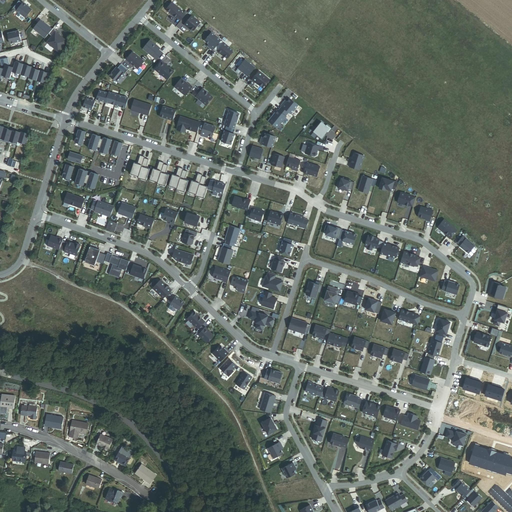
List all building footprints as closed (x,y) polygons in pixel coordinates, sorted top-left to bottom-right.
[(13,8),(25,18),(32,10),(23,3),(23,4),(19,1),(13,8)] [(183,11),(172,3),(167,9),(167,11),(176,19),(177,18),(181,21),(186,15),(182,12),(183,11)] [(192,16),(184,25),(188,28),(192,31),(194,31),(200,23),(192,16)] [(41,20),(34,29),(45,38),(49,34),(52,30),(41,20)] [(47,43),(58,52),(67,41),(56,33),(57,31),(53,28),(52,30),(49,34),(52,37),(47,43)] [(8,34),(11,44),(21,41),(19,31),(8,34)] [(221,41),(212,33),(205,41),(209,44),(211,46),(210,48),(213,51),(214,50),(221,41)] [(143,49),(157,60),(163,53),(159,50),(160,48),(150,40),(143,49)] [(218,52),(227,58),(228,58),(233,52),(233,51),(221,41),(214,50),(218,52)] [(144,62),(133,52),(127,59),(133,65),(135,66),(135,67),(138,69),(144,62)] [(8,58),(4,59),(5,65),(4,69),(1,77),(10,80),(12,72),(14,68),(10,67),(8,66),(8,65),(9,64),(8,58)] [(245,60),(238,69),(248,77),(255,69),(245,60)] [(12,72),(21,74),(24,65),(15,62),(14,68),(12,72)] [(168,80),(174,72),(162,62),(155,70),(168,80)] [(117,67),(110,76),(118,82),(128,70),(121,64),(118,68),(117,67)] [(32,67),(24,65),(21,74),(29,77),(32,68),(32,67)] [(32,68),(29,77),(29,78),(37,81),(40,71),(32,68)] [(40,71),(37,81),(45,83),(49,73),(40,71)] [(269,80),(259,72),(252,80),(255,83),(256,83),(263,88),(269,80)] [(181,79),(175,87),(186,96),(193,87),(190,84),(189,85),(181,79)] [(198,88),(193,94),(206,106),(213,98),(202,89),(201,91),(198,88)] [(99,91),(96,99),(106,102),(108,93),(99,91)] [(119,95),(109,92),(108,93),(106,102),(115,105),(119,95)] [(119,95),(115,105),(125,108),(129,98),(119,95)] [(86,98),(83,107),(92,110),(96,102),(86,98)] [(289,112),(291,114),(298,105),(290,99),(288,102),(286,104),(284,102),(281,106),(282,107),(289,112)] [(134,100),(131,110),(149,116),(152,106),(134,100)] [(160,117),(173,121),(176,111),(163,107),(160,117)] [(278,110),(268,121),(277,129),(287,117),(286,116),(289,112),(282,107),(279,111),(278,110)] [(234,129),(239,114),(230,111),(225,125),(227,126),(234,129)] [(185,133),(186,129),(193,131),(196,122),(180,117),(177,126),(178,127),(177,130),(185,133)] [(212,137),(216,127),(205,123),(201,136),(205,137),(206,135),(209,136),(212,137)] [(322,123),(314,132),(322,139),(327,132),(328,133),(332,129),(327,125),(326,126),(322,123)] [(221,142),(231,145),(235,134),(234,134),(235,129),(234,129),(227,126),(221,142)] [(9,129),(4,128),(1,140),(0,141),(9,143),(12,131),(9,130),(9,129)] [(86,132),(79,130),(75,142),(80,144),(79,145),(82,146),(86,132)] [(16,132),(12,131),(9,143),(17,146),(18,142),(21,133),(16,131),(16,132)] [(29,135),(21,132),(18,142),(27,144),(29,135)] [(101,137),(93,134),(88,148),(96,151),(97,147),(101,148),(100,152),(107,154),(112,140),(104,138),(104,140),(100,139),(101,137)] [(261,140),(260,144),(272,148),(276,137),(266,134),(264,141),(261,140)] [(123,143),(115,141),(111,155),(113,156),(114,154),(119,156),(123,143)] [(308,143),(305,154),(315,157),(316,156),(318,150),(320,146),(308,143)] [(260,160),(263,150),(252,146),(249,156),(260,160)] [(80,163),(82,158),(84,159),(84,157),(70,152),(68,159),(80,163)] [(360,170),(364,156),(354,153),(349,167),(360,170)] [(281,168),(285,157),(274,154),(271,165),(281,168)] [(144,158),(145,157),(140,156),(138,164),(134,163),(130,174),(139,176),(144,158)] [(300,161),(289,157),(286,166),(290,168),(292,168),(291,169),(297,171),(300,161)] [(146,180),(150,169),(146,168),(149,160),(144,158),(139,176),(138,178),(146,180)] [(160,161),(157,170),(153,168),(150,180),(158,182),(164,164),(164,163),(160,161)] [(320,167),(307,163),(304,173),(308,175),(308,174),(317,177),(320,167)] [(166,186),(169,175),(166,174),(168,165),(164,164),(158,182),(158,183),(166,186)] [(69,181),(74,167),(66,165),(62,177),(67,179),(67,180),(69,181)] [(179,167),(176,176),(172,174),(169,186),(177,188),(183,170),(183,169),(179,167)] [(94,189),(99,175),(91,172),(90,176),(87,174),(88,171),(80,169),(75,183),(83,186),(84,183),(88,184),(87,187),(94,189)] [(185,192),(188,181),(185,180),(187,171),(183,170),(177,188),(177,189),(185,192)] [(192,181),(188,192),(196,194),(202,176),(202,175),(198,173),(195,182),(192,181)] [(204,198),(208,187),(204,186),(207,177),(202,176),(196,194),(196,195),(204,198)] [(377,180),(363,176),(358,190),(368,193),(371,185),(375,187),(377,180)] [(339,182),(337,188),(345,190),(346,189),(348,190),(349,189),(353,190),(355,183),(351,181),(351,180),(345,178),(345,180),(341,179),(340,182),(339,182)] [(398,183),(383,178),(379,188),(386,190),(386,189),(391,191),(392,189),(396,190),(398,183)] [(213,191),(223,194),(226,185),(216,182),(213,191)] [(412,196),(401,192),(396,206),(404,208),(404,206),(409,207),(409,206),(413,207),(416,198),(412,197),(412,196)] [(85,199),(68,193),(64,202),(78,207),(79,206),(82,208),(85,199)] [(247,200),(235,197),(232,206),(248,211),(249,208),(251,201),(247,200)] [(98,202),(94,201),(91,209),(95,211),(95,212),(110,217),(114,207),(98,201),(98,202)] [(118,213),(133,218),(136,208),(122,203),(118,213)] [(430,222),(433,211),(421,207),(418,216),(419,218),(426,220),(430,222)] [(259,211),(256,210),(256,209),(253,208),(252,209),(249,208),(248,211),(246,216),(250,217),(250,218),(261,222),(264,212),(259,210),(259,211)] [(166,209),(163,219),(164,220),(170,223),(169,224),(174,226),(178,213),(166,209)] [(279,214),(270,211),(267,221),(280,225),(284,214),(280,213),(279,214)] [(185,223),(197,226),(200,217),(188,213),(185,223)] [(151,229),(155,219),(141,214),(138,222),(139,224),(144,226),(147,226),(147,227),(151,229)] [(306,229),(309,220),(304,219),(304,218),(293,214),(290,224),(306,229)] [(444,219),(438,227),(438,229),(447,236),(450,239),(457,230),(444,219)] [(106,229),(114,232),(117,224),(109,221),(106,229)] [(334,228),(326,225),(324,230),(327,231),(326,235),(339,239),(342,230),(342,229),(338,228),(337,229),(334,228)] [(236,243),(240,229),(230,226),(225,240),(226,240),(235,243),(236,243)] [(182,242),(191,245),(192,244),(195,236),(196,236),(197,233),(186,229),(182,242)] [(354,245),(357,235),(342,230),(339,239),(337,246),(341,248),(343,242),(354,245)] [(51,236),(48,246),(59,250),(62,241),(63,239),(59,238),(51,236)] [(371,237),(368,236),(365,245),(368,246),(367,249),(372,250),(373,247),(377,249),(377,248),(382,249),(384,244),(384,243),(384,242),(380,241),(380,240),(374,238),(374,237),(371,236),(371,237)] [(469,253),(475,246),(463,236),(458,243),(461,245),(460,246),(469,253)] [(293,241),(284,238),(280,252),(290,255),(293,245),(291,245),(293,241)] [(75,244),(68,242),(67,243),(62,241),(59,250),(76,256),(80,245),(75,243),(75,244)] [(218,262),(229,265),(233,251),(231,250),(233,246),(225,244),(224,243),(218,262)] [(387,245),(384,244),(382,249),(381,254),(395,258),(397,257),(400,248),(394,246),(394,247),(392,246),(387,244),(387,245)] [(90,247),(85,262),(95,265),(96,261),(104,264),(105,261),(107,255),(99,253),(98,252),(99,250),(90,247)] [(175,249),(173,257),(177,261),(190,265),(191,264),(194,255),(175,249)] [(418,266),(421,258),(417,257),(417,256),(413,254),(413,255),(410,254),(410,253),(404,252),(401,262),(414,267),(415,265),(418,266)] [(107,255),(105,261),(109,263),(112,255),(113,256),(113,255),(108,253),(107,255)] [(119,279),(123,269),(126,270),(129,261),(121,259),(121,260),(112,257),(113,256),(112,255),(109,263),(113,264),(114,264),(111,273),(119,276),(118,278),(119,279)] [(284,258),(277,256),(276,260),(274,259),(271,269),(282,273),(283,266),(284,267),(285,262),(283,262),(284,258)] [(113,264),(109,275),(118,278),(119,276),(111,273),(114,264),(113,264)] [(134,264),(130,274),(144,279),(147,270),(143,268),(140,267),(141,267),(134,264)] [(438,271),(422,266),(419,276),(435,281),(438,271)] [(224,281),(223,282),(227,283),(231,272),(216,267),(213,276),(214,278),(224,281)] [(276,275),(268,273),(267,276),(266,276),(263,286),(280,291),(283,281),(276,279),(276,280),(274,280),(275,279),(276,275)] [(245,293),(249,281),(237,278),(234,288),(239,289),(241,290),(241,292),(245,293)] [(161,280),(153,288),(164,299),(172,290),(169,287),(168,288),(166,285),(161,280)] [(315,284),(309,282),(306,293),(307,295),(315,298),(320,282),(316,281),(315,284)] [(449,283),(445,281),(442,290),(457,295),(460,285),(449,281),(449,283)] [(499,284),(492,282),(490,288),(492,289),(491,290),(489,295),(502,300),(506,288),(499,285),(499,284)] [(339,290),(329,287),(325,300),(339,304),(341,297),(337,295),(339,290)] [(273,309),(277,299),(271,297),(272,293),(266,292),(262,305),(273,309)] [(354,293),(348,292),(344,302),(356,305),(356,303),(360,304),(362,297),(359,296),(359,294),(354,293)] [(185,302),(176,297),(171,305),(180,310),(185,302)] [(382,303),(369,299),(366,310),(379,314),(382,303)] [(509,308),(498,305),(497,310),(498,310),(497,313),(494,324),(499,326),(501,322),(505,323),(509,308)] [(396,313),(384,309),(381,321),(392,325),(396,313)] [(406,311),(401,310),(398,319),(413,324),(413,323),(418,325),(421,317),(416,315),(406,312),(406,311)] [(259,313),(259,314),(258,314),(251,312),(251,311),(248,318),(257,321),(256,323),(257,323),(256,328),(262,330),(264,326),(265,326),(265,325),(266,323),(267,323),(267,325),(272,327),(274,320),(267,318),(268,316),(259,313)] [(200,317),(199,317),(197,315),(198,315),(194,312),(188,319),(199,329),(201,326),(205,322),(200,317)] [(308,323),(292,319),(288,329),(304,334),(305,333),(308,334),(311,326),(307,324),(308,323)] [(447,334),(450,323),(440,319),(436,331),(437,331),(436,335),(445,338),(446,334),(447,334)] [(208,343),(214,337),(214,335),(211,333),(211,334),(209,332),(210,331),(205,327),(204,329),(201,326),(199,329),(196,332),(208,343)] [(316,337),(324,339),(325,335),(329,337),(330,333),(331,330),(320,326),(316,337)] [(492,337),(477,332),(474,342),(489,347),(492,337)] [(335,345),(335,346),(340,347),(341,346),(344,338),(330,333),(329,337),(327,343),(332,345),(332,344),(335,345)] [(370,342),(359,338),(355,349),(363,351),(364,347),(368,349),(370,342)] [(438,357),(442,343),(432,340),(428,354),(436,356),(438,357)] [(511,346),(503,343),(499,353),(510,356),(510,355),(511,355),(511,346)] [(212,355),(220,363),(229,354),(221,346),(212,355)] [(378,346),(374,356),(382,358),(383,355),(387,356),(389,349),(378,346)] [(398,350),(394,361),(402,363),(403,359),(407,361),(409,354),(398,350)] [(428,354),(427,353),(421,372),(430,375),(435,360),(434,360),(436,356),(428,354)] [(230,359),(220,369),(228,378),(234,372),(232,370),(237,366),(230,359)] [(271,372),(267,370),(265,379),(279,383),(282,374),(272,370),(271,372)] [(244,372),(236,384),(244,389),(252,377),(244,372)] [(412,386),(426,390),(430,380),(415,375),(412,386)] [(478,380),(471,377),(471,379),(469,378),(466,378),(463,389),(479,394),(482,383),(480,382),(478,381),(478,380)] [(314,383),(309,382),(306,392),(311,393),(311,394),(316,396),(316,395),(321,396),(323,390),(324,388),(314,384),(314,383)] [(500,387),(493,385),(493,386),(491,386),(488,385),(485,396),(501,401),(504,390),(502,389),(500,388),(500,387)] [(321,397),(336,402),(339,391),(328,388),(327,391),(323,390),(321,396),(321,397)] [(270,412),(276,397),(265,393),(260,409),(270,412)] [(347,394),(344,404),(359,408),(362,400),(358,398),(358,397),(347,394)] [(0,407),(14,409),(15,396),(2,395),(0,407)] [(381,406),(366,402),(363,413),(377,417),(381,406)] [(31,419),(36,420),(38,407),(29,406),(28,407),(22,406),(21,415),(26,416),(26,415),(31,416),(31,419)] [(401,410),(393,408),(393,409),(385,406),(381,416),(397,421),(401,410)] [(418,417),(409,414),(408,417),(404,415),(401,425),(418,430),(421,421),(417,419),(418,417)] [(55,428),(62,429),(64,418),(47,415),(45,426),(53,427),(55,427),(55,428)] [(277,429),(271,417),(262,422),(268,434),(277,429)] [(79,433),(86,435),(89,422),(73,419),(69,435),(78,436),(79,433)] [(321,442),(328,421),(319,419),(318,423),(317,422),(312,439),(321,442)] [(456,432),(448,430),(446,437),(454,439),(453,442),(458,444),(458,445),(463,446),(467,434),(460,432),(459,433),(456,432)] [(341,447),(344,437),(334,433),(330,443),(335,445),(335,444),(338,445),(337,446),(341,447)] [(108,449),(109,449),(113,440),(101,435),(97,444),(103,447),(105,447),(104,449),(108,450),(108,449)] [(359,445),(360,448),(371,451),(374,441),(361,437),(359,445)] [(387,441),(383,455),(392,458),(395,450),(396,450),(398,444),(387,441)] [(280,442),(269,448),(274,458),(283,453),(280,447),(282,446),(280,442)] [(122,446),(115,460),(122,464),(123,463),(127,465),(133,452),(122,446)] [(511,473),(511,459),(511,457),(493,451),(493,452),(490,451),(491,450),(475,446),(469,463),(506,474),(506,472),(511,473)] [(25,452),(17,451),(14,450),(12,460),(25,462),(26,452),(25,452)] [(35,463),(49,464),(50,453),(36,452),(35,463)] [(438,468),(452,473),(455,462),(441,458),(438,468)] [(59,471),(72,474),(74,465),(60,462),(59,471)] [(296,473),(293,468),(295,467),(293,463),(283,469),(287,478),(296,473)] [(150,484),(156,476),(141,465),(135,473),(150,484)] [(428,470),(421,478),(428,485),(436,478),(438,480),(442,477),(435,471),(432,474),(428,470)] [(95,487),(96,488),(99,479),(89,475),(86,484),(87,485),(95,487)] [(459,480),(453,487),(464,497),(466,496),(470,490),(459,480)] [(121,497),(122,497),(124,493),(117,490),(116,491),(110,488),(105,499),(113,502),(114,501),(119,503),(121,497)] [(478,494),(472,488),(470,490),(466,496),(469,499),(466,501),(473,507),(482,497),(478,494)] [(386,500),(391,510),(408,501),(404,494),(400,496),(399,493),(386,500)] [(366,505),(369,511),(374,511),(384,508),(381,500),(377,501),(377,500),(366,505)] [(481,511),(494,511),(499,507),(492,501),(482,511),(481,511)]
